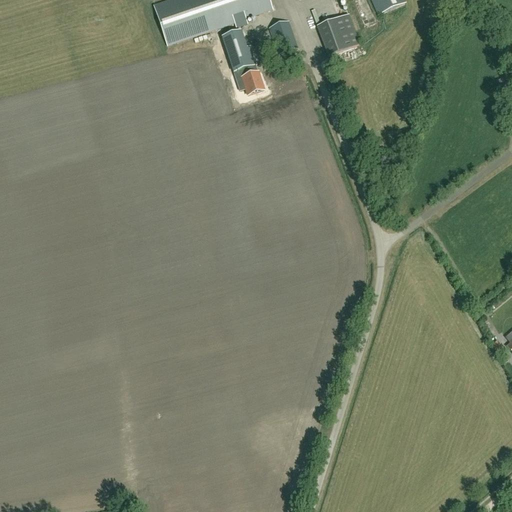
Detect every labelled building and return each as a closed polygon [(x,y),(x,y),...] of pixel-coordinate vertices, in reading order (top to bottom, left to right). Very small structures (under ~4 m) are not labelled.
[(266,0),(173,0),(152,7),(165,47),(270,11),(266,0)] [(401,0),(369,0),(377,15),(403,3),(401,0)] [(326,57),(359,45),(348,16),(315,28),(326,57)] [(277,56),(296,49),(287,22),(268,29),(277,56)] [(245,77),(252,75),(250,68),(255,66),(249,48),(248,49),(245,50),(239,32),(221,38),(232,74),(243,70),(245,77)] [(247,97),(262,91),(256,73),(252,75),(245,77),(240,79),(247,97)] [(511,81),(510,76),(495,82),(499,91),(498,91),(505,106),(511,102),(511,81)] [(502,350),(497,342),(491,346),(496,354),(502,350)]
